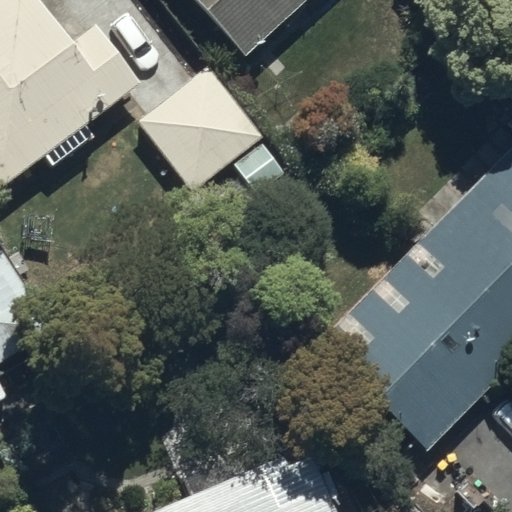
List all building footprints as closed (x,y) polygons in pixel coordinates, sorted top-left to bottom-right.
[(7,0),(0,0),(0,203),(40,173),(48,184),(92,150),(85,141),(138,101),(91,40),(68,58),(28,5),(18,12),(7,0)] [(170,0),(240,77),(324,0),(170,0)] [(200,79),(132,131),(187,203),(226,173),(252,207),(281,185),(200,79)] [(511,373),(511,159),(311,358),(419,466),(511,373)] [(0,269),(0,379),(49,350),(0,269)] [(327,511),(307,464),(193,511),(327,511)]
